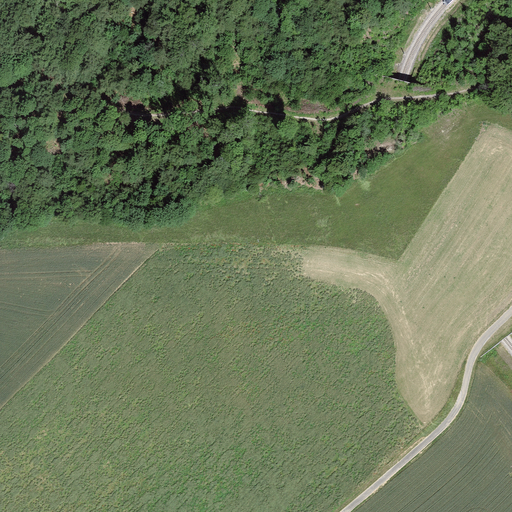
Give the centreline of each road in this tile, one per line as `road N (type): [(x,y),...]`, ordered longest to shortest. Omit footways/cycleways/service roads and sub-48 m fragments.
road 1 (track): [(0,94),(46,79),(131,115),(245,108),(324,119),(386,99),(511,86)]
road 2 (track): [(346,511),(453,415),(475,351),(511,311)]
